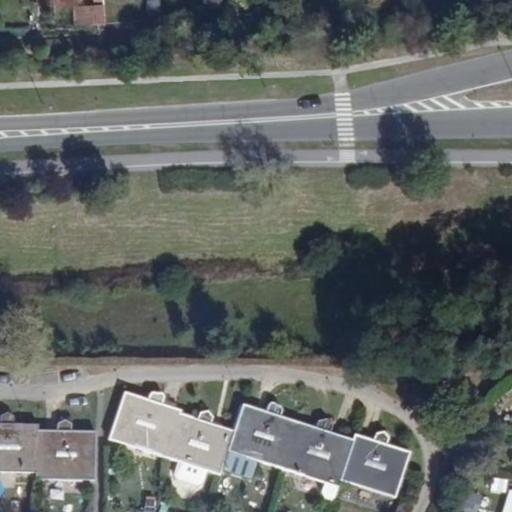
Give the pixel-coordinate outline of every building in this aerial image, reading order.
[(108,3),(76,4),(76,25),(108,23),(108,3)] [(108,441),(162,458),(169,435),(181,439),(188,419),(176,414),(176,411),(153,403),(155,396),(149,388),(141,392),(139,398),(123,393),(108,441)] [(230,431),(224,451),(280,468),(294,423),(268,416),(270,411),(269,407),(267,405),(265,403),(263,403),(261,403),(259,404),(256,412),(238,406),(230,431)] [(169,435),(162,458),(173,461),(170,472),(172,477),(194,484),(200,481),(203,470),(216,475),(224,451),(230,431),(207,424),(209,417),(204,409),(196,413),(193,420),(188,419),(181,439),(169,435)] [(0,471),(31,472),(32,431),(31,425),(9,424),(9,416),(2,410),(0,411),(0,471)] [(32,431),(31,472),(31,479),(89,480),(90,432),(67,432),(67,424),(60,417),(52,425),(52,432),(32,431)] [(294,423),(280,468),(320,480),(317,491),(320,496),(328,499),(333,484),(334,481),(347,440),(325,433),(326,426),(322,418),(313,421),(311,429),(294,423)] [(349,434),(347,440),(334,481),(391,499),(405,451),(381,443),(383,436),(379,427),(369,432),(367,439),(349,434)]
